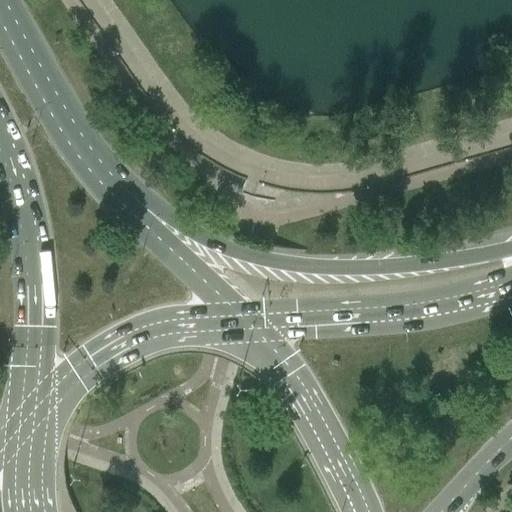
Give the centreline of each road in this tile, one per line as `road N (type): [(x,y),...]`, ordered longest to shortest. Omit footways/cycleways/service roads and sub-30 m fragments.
road 1 (primary): [(511,250),(386,268),(286,265),(244,257),(117,201)]
road 2 (primary): [(0,152),(25,262),(18,427)]
road 3 (primary): [(511,282),(413,305),(239,316)]
road 4 (primary): [(239,316),(174,320),(123,336),(53,388),(18,427)]
road 5 (primary): [(367,511),(293,373),(239,316)]
road 6 (primary): [(117,201),(77,158),(0,22)]
road 7 (primary): [(239,316),(117,201)]
